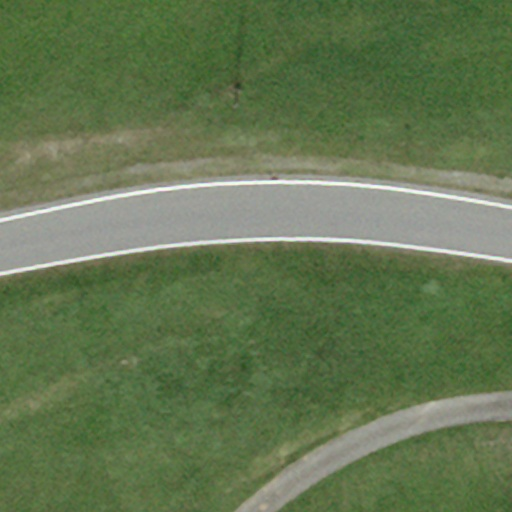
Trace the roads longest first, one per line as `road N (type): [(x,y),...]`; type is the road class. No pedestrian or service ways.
road 1 (unclassified): [(511,235),(418,220),(241,212),(0,246)]
road 2 (track): [(511,409),(352,438),(250,511)]
